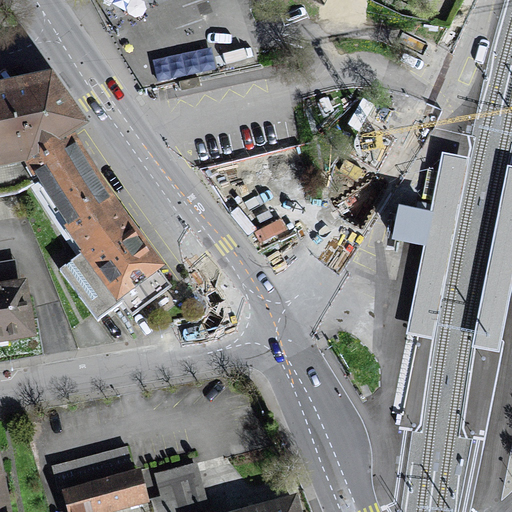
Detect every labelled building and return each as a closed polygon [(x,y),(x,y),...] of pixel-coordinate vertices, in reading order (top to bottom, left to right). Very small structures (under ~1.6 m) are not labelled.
[(50,82),(0,93),(0,151),(67,135),(80,126),(50,82)] [(124,221),(67,135),(0,151),(0,195),(47,186),(87,249),(124,221)] [(471,159),(441,153),(439,169),(409,332),(418,334),(436,339),(441,310),(460,208),(471,159)] [(511,289),(511,167),(508,167),(477,323),(474,347),(501,352),(511,289)] [(417,214),(398,210),(394,230),(391,245),(426,252),(433,217),(430,217),(432,207),(419,204),(417,214)] [(172,286),(124,221),(87,249),(61,271),(97,321),(123,303),(134,316),(172,286)] [(19,265),(0,268),(0,349),(43,342),(34,288),(23,290),(19,265)] [(0,429),(0,493),(15,491),(3,429),(0,429)] [(148,476),(67,496),(71,511),(138,511),(156,507),(148,476)] [(0,493),(0,511),(19,511),(15,491),(0,493)] [(305,511),(303,502),(267,511),(305,511)]
